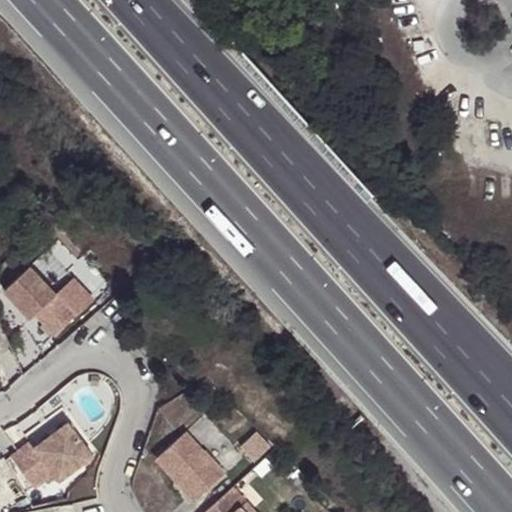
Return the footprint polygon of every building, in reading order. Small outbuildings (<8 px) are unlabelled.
[(239,13),(269,51),(284,37),(250,0),(232,0),(230,3),(239,13)] [(328,0),(312,16),(322,28),(342,6),(336,0),(328,0)] [(269,51),(284,63),(296,51),(284,37),(269,51)] [(32,286),(4,309),(29,339),(33,335),(52,357),(75,338),(32,286)] [(75,427),(41,452),(37,446),(18,460),(41,493),(60,478),(66,485),(99,461),(75,427)] [(193,434),(163,461),(201,504),(231,477),(193,434)] [(238,491),(214,511),(246,511),(247,511),(252,506),(238,491)]
